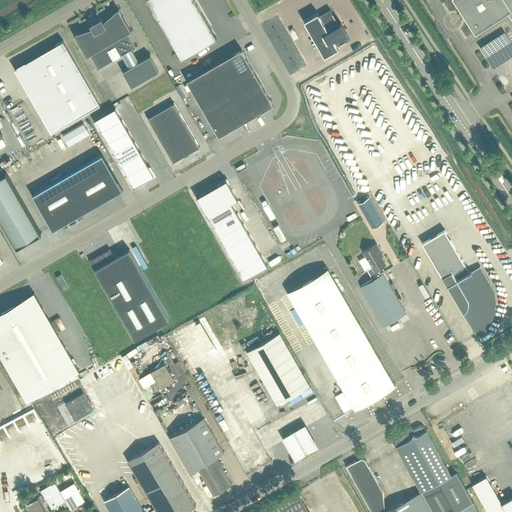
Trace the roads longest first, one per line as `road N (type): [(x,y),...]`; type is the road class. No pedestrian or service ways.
road 1 (unclassified): [(0,286),(283,122),(291,93),(239,0)]
road 2 (unclassified): [(227,511),(511,348)]
road 3 (tertiary): [(511,199),(381,0)]
